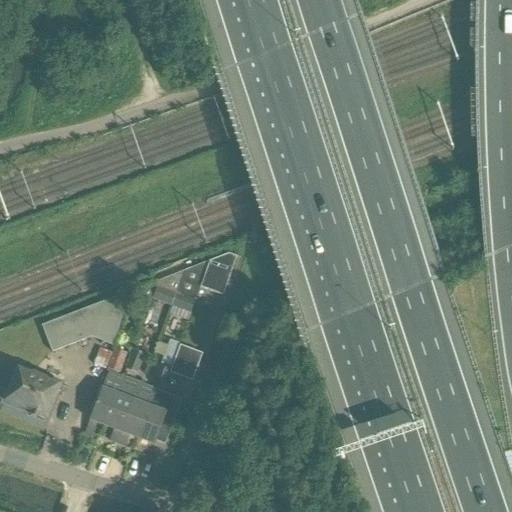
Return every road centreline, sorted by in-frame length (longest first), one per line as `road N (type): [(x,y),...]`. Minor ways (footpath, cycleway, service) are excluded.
road 1 (motorway): [(254,0),(422,511)]
road 2 (motorway): [(485,511),(319,0)]
road 3 (unclassified): [(0,149),(162,104),(429,0)]
road 4 (motorway): [(511,296),(499,141),(499,0)]
road 5 (unclassified): [(166,511),(0,455)]
